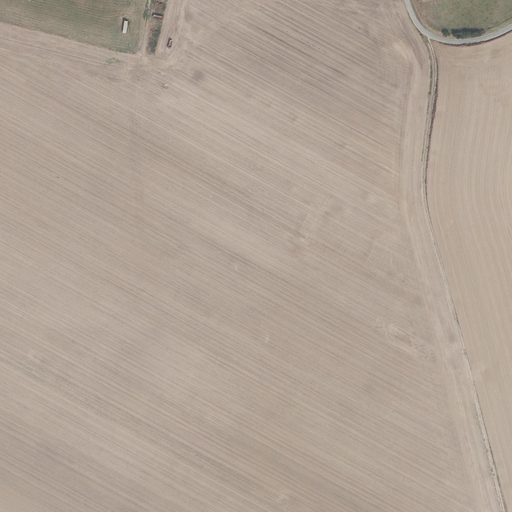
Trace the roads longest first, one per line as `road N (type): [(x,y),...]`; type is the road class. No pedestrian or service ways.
road 1 (track): [(424,31),(435,49),(438,86),(426,171),(431,212),(507,511)]
road 2 (unclassified): [(511,26),(447,41),(424,31),(406,0)]
